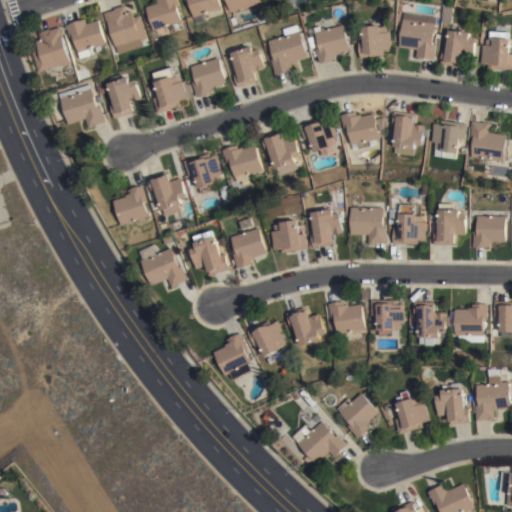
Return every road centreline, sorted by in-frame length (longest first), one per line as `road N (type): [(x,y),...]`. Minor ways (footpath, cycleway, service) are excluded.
road 1 (primary): [(0,72),(25,143),(90,268),(169,381),(297,511)]
road 2 (residential): [(511,98),(355,83),(120,157)]
road 3 (residential): [(511,272),(341,274),(287,282),(210,311)]
road 4 (residential): [(511,448),(455,451),(384,470)]
